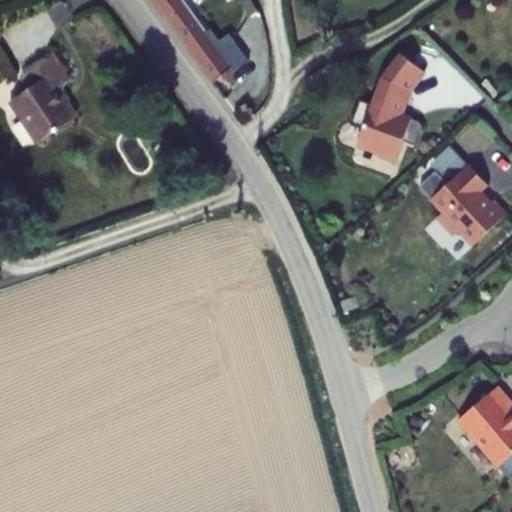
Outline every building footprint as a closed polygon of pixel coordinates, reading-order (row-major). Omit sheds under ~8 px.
[(151,0),(213,84),(250,57),(238,40),(227,50),(188,0),(151,0)] [(427,72),(403,54),(384,77),(374,105),(362,100),(353,125),(365,130),(360,145),(382,153),(380,157),(397,164),(405,145),(417,149),(424,132),(424,130),(424,128),(424,125),(422,124),(421,122),(418,121),(403,115),(412,92),(427,72)] [(337,61),(308,79),(318,94),(346,75),(337,61)] [(58,87),(41,62),(9,85),(19,99),(0,111),(28,151),(65,126),(45,96),(58,87)] [(435,196),(471,162),(455,145),(434,164),(440,170),(424,185),(435,196)] [(472,165),(432,201),(444,214),(439,219),(456,237),(461,232),(475,247),(510,215),(497,200),(494,203),(484,193),(491,186),(472,165)] [(511,413),(511,404),(497,390),(460,426),(503,470),(511,460),(511,415),(511,414),(511,413)]
